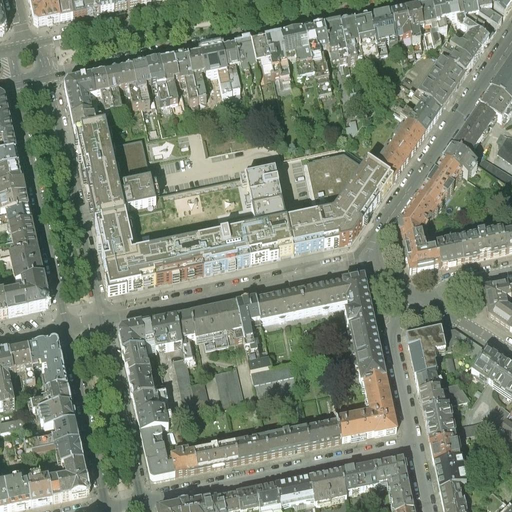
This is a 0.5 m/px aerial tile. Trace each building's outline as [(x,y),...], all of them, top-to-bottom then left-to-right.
[(28,0),(34,28),(39,31),(51,28),(61,25),(56,3),(51,5),(49,0),(28,0)] [(68,0),(55,0),(56,3),(61,25),(69,23),(73,22),(68,0)] [(68,0),(73,22),(78,21),(86,19),(82,0),(68,0)] [(82,0),(86,19),(96,17),(101,16),(97,0),(82,0)] [(97,0),(101,16),(105,15),(113,14),(109,0),(97,0)] [(109,0),(113,14),(124,12),(128,11),(125,0),(109,0)] [(125,0),(128,11),(137,9),(140,8),(138,0),(125,0)] [(138,0),(140,8),(152,5),(155,5),(153,0),(138,0)] [(464,2),(461,3),(467,31),(489,46),(497,33),(482,23),(479,21),(475,0),(464,2)] [(474,0),(475,0),(479,21),(482,23),(487,19),(491,14),(488,0),(474,0)] [(511,0),(488,0),(491,14),(505,23),(511,11),(511,0)] [(458,4),(447,6),(452,27),(457,26),(458,33),(462,37),(467,31),(461,3),(458,4)] [(436,8),(433,9),(440,39),(453,37),(452,27),(447,6),(436,8)] [(431,9),(419,12),(425,36),(430,37),(433,51),(441,47),(440,39),(433,9),(431,9)] [(408,14),(406,15),(414,57),(422,55),(419,39),(425,36),(419,12),(408,14)] [(403,15),(392,18),(398,44),(402,43),(407,65),(416,64),(414,57),(406,15),(403,15)] [(381,20),(371,22),(378,59),(387,57),(386,47),(398,44),(392,18),(381,20)] [(497,33),(502,26),(492,18),(487,19),(482,23),(497,33)] [(360,25),(355,26),(361,53),(364,65),(379,62),(378,59),(371,22),(360,25)] [(342,29),(341,29),(349,67),(356,66),(353,54),(361,53),(355,26),(342,29)] [(326,32),(324,33),(329,55),(332,67),(338,65),(339,69),(349,67),(341,29),(326,32)] [(482,56),(489,46),(467,31),(462,37),(468,41),(465,46),(481,57),(482,56)] [(308,36),(306,36),(315,84),(319,102),(332,99),(324,62),(320,63),(319,57),(329,55),(324,33),(308,36)] [(304,37),(282,42),(287,67),(297,66),(298,73),(295,74),(297,87),(315,84),(306,36),(304,37)] [(280,42),(266,45),(275,84),(282,82),(283,91),(292,89),(287,67),(282,42),(280,42)] [(265,45),(251,48),(256,72),(263,71),(266,85),(275,84),(266,45),(265,45)] [(480,59),(481,57),(465,46),(461,52),(454,48),(450,52),(473,69),(480,59)] [(247,49),(235,51),(241,78),(243,88),(259,85),(256,72),(251,48),(247,49)] [(225,54),(223,54),(233,99),(239,99),(235,79),(241,78),(235,51),(225,54)] [(471,72),(473,69),(450,52),(447,51),(442,57),(452,65),(449,69),(465,81),(471,72)] [(220,55),(202,58),(207,82),(217,81),(222,104),(233,102),(233,99),(223,54),(220,55)] [(191,61),(189,61),(198,105),(206,104),(202,87),(208,86),(207,82),(202,58),(191,61)] [(186,62),(176,64),(182,93),(187,92),(191,110),(199,108),(198,105),(189,61),(186,62)] [(511,63),(505,73),(490,95),(510,108),(511,105),(511,63)] [(163,67),(162,67),(171,110),(177,109),(174,94),(182,93),(176,64),(163,67)] [(460,89),(465,81),(449,69),(442,65),(434,76),(457,92),(460,89)] [(160,68),(148,70),(154,99),(159,98),(163,118),(172,117),(171,110),(162,67),(160,68)] [(137,72),(135,73),(143,112),(150,112),(147,100),(154,99),(148,70),(137,72)] [(133,73),(121,76),(127,103),(130,102),(132,114),(143,112),(135,73),(133,73)] [(109,78),(107,79),(115,118),(122,117),(119,103),(127,103),(121,76),(109,78)] [(453,98),(457,92),(434,76),(426,87),(450,104),(453,98)] [(105,79),(95,80),(100,103),(101,108),(104,107),(106,119),(115,118),(107,79),(105,79)] [(66,91),(72,122),(93,118),(90,105),(100,103),(95,80),(92,80),(69,86),(67,88),(66,91)] [(447,107),(450,104),(426,87),(418,99),(442,115),(447,107)] [(406,123),(426,137),(434,126),(442,115),(418,99),(411,93),(405,100),(419,110),(411,120),(398,111),(394,116),(406,123)] [(355,95),(351,96),(356,118),(367,116),(362,94),(355,95)] [(511,109),(510,108),(490,95),(484,103),(466,131),(452,152),(467,162),(494,121),(501,126),(504,121),(507,123),(511,117),(508,115),(511,109)] [(0,103),(0,156),(1,161),(16,158),(15,154),(4,105),(1,104),(0,103)] [(93,118),(72,122),(75,137),(81,135),(95,132),(93,118)] [(356,123),(351,124),(352,128),(348,129),(350,143),(358,133),(356,123)] [(418,149),(426,137),(406,123),(389,147),(410,161),(418,149)] [(141,145),(110,151),(105,130),(95,132),(81,135),(75,137),(80,162),(85,186),(89,205),(94,226),(100,255),(103,267),(107,286),(105,286),(108,300),(126,296),(126,294),(140,291),(144,290),(161,286),(175,284),(232,271),(273,262),(292,258),(323,252),(339,248),(351,245),(358,235),(362,230),(393,185),(390,182),(373,171),(367,167),(364,172),(343,158),(302,167),(314,221),(286,227),(279,196),(275,176),(154,202),(149,182),(141,145)] [(402,172),(410,161),(389,147),(373,171),(390,182),(393,185),(402,172)] [(467,162),(452,152),(448,157),(445,161),(443,165),(461,177),(467,181),(475,168),(467,162)] [(511,188),(511,164),(496,152),(488,164),(497,171),(494,175),(511,188)] [(18,169),(16,158),(1,161),(0,161),(0,175),(19,172),(18,169)] [(461,177),(443,165),(430,181),(418,201),(436,214),(446,200),(447,201),(453,192),(452,191),(461,177)] [(20,178),(19,172),(0,175),(0,190),(22,186),(20,178)] [(24,193),(22,186),(0,190),(0,204),(25,199),(24,193)] [(26,202),(25,199),(0,204),(0,218),(0,219),(28,212),(26,202)] [(436,214),(418,201),(407,216),(399,229),(402,245),(422,240),(424,239),(423,235),(427,229),(426,228),(436,214)] [(30,223),(28,212),(0,219),(2,224),(0,224),(0,233),(8,232),(31,227),(30,223)] [(502,238),(506,256),(511,255),(511,224),(510,225),(511,231),(511,236),(502,238)] [(33,235),(31,227),(8,232),(14,259),(37,254),(34,240),(33,235)] [(458,243),(463,265),(487,261),(506,256),(502,238),(501,234),(458,243)] [(422,240),(402,245),(406,260),(409,277),(441,270),(437,253),(425,256),(422,240)] [(437,253),(441,270),(454,267),(463,265),(458,243),(441,247),(441,248),(436,249),(437,253)] [(40,267),(37,254),(14,259),(9,261),(13,287),(22,285),(43,281),(40,267)] [(44,284),(43,281),(22,285),(24,299),(5,302),(7,318),(44,310),(48,303),(44,284)] [(370,311),(363,281),(343,285),(347,309),(345,314),(360,386),(364,385),(385,380),(370,311)] [(347,309),(343,285),(321,290),(278,299),(257,304),(262,329),(347,309)] [(511,301),(511,298),(510,286),(484,292),(489,318),(494,320),(511,333),(511,332),(511,313),(508,311),(506,302),(511,301)] [(262,329),(257,304),(240,307),(236,308),(245,345),(248,360),(252,374),(271,370),(266,345),(254,347),(251,329),(262,329)] [(207,353),(230,348),(245,345),(236,308),(232,309),(222,311),(204,315),(192,318),(197,340),(198,345),(204,344),(207,353)] [(197,340),(192,318),(187,319),(177,321),(183,348),(186,361),(187,364),(193,363),(189,342),(197,340)] [(183,348),(177,321),(164,324),(152,327),(156,350),(157,354),(183,348)] [(156,350),(152,327),(137,330),(124,333),(122,335),(119,339),(123,357),(156,350)] [(452,347),(459,335),(453,332),(444,334),(440,335),(444,357),(450,356),(450,348),(452,347)] [(444,357),(440,335),(405,342),(412,369),(415,381),(434,377),(431,359),(444,357)] [(460,353),(468,341),(459,335),(452,347),(460,353)] [(484,352),(468,341),(460,353),(477,364),(484,352)] [(46,351),(30,354),(33,373),(42,371),(44,378),(48,376),(49,384),(46,386),(48,397),(67,393),(58,351),(54,349),(46,351)] [(156,350),(123,357),(127,376),(127,379),(151,375),(147,361),(158,358),(157,354),(156,350)] [(487,385),(501,363),(493,358),(484,352),(477,364),(471,375),(487,385)] [(27,355),(11,358),(15,380),(21,379),(24,391),(35,387),(33,373),(30,354),(27,355)] [(8,359),(0,360),(0,411),(1,415),(15,411),(8,382),(15,380),(11,358),(8,359)] [(183,396),(189,427),(200,425),(199,418),(193,393),(192,387),(187,364),(186,361),(176,363),(183,396)] [(511,370),(501,363),(487,385),(511,401),(511,370)] [(271,370),(252,374),(254,388),(296,379),(293,366),(271,370)] [(217,376),(225,411),(229,410),(245,407),(236,372),(217,376)] [(151,375),(127,379),(128,383),(132,403),(167,397),(165,389),(154,392),(151,375)] [(434,377),(415,381),(416,386),(419,395),(437,391),(434,377)] [(389,395),(385,380),(364,385),(369,416),(336,422),(337,426),(341,446),(360,442),(376,439),(397,435),(389,395)] [(207,384),(192,387),(193,393),(206,391),(208,390),(207,384)] [(456,386),(446,389),(456,407),(469,404),(460,391),(456,386)] [(212,415),(206,391),(193,393),(199,418),(212,415)] [(437,391),(419,395),(421,411),(422,414),(443,409),(441,400),(438,400),(437,391)] [(67,393),(48,397),(41,398),(43,408),(38,415),(71,408),(70,404),(67,393)] [(292,396),(258,403),(260,414),(295,407),(292,396)] [(167,397),(132,403),(133,406),(136,419),(158,415),(157,408),(168,406),(167,399),(167,397)] [(71,408),(38,415),(41,430),(49,434),(54,433),(75,429),(72,414),(71,408)] [(443,409),(422,414),(426,433),(429,448),(450,443),(455,441),(449,408),(443,409)] [(499,431),(505,421),(508,415),(500,410),(491,420),(481,426),(462,429),(462,440),(490,434),(493,439),(499,431)] [(158,415),(136,419),(139,432),(140,438),(161,433),(167,432),(169,432),(165,413),(158,415)] [(511,426),(505,421),(499,431),(511,439),(511,426)] [(24,424),(0,428),(0,432),(1,438),(13,436),(26,433),(24,424)] [(330,448),(341,446),(337,426),(306,431),(311,452),(330,448)] [(75,429),(54,433),(56,443),(25,450),(26,460),(44,457),(56,454),(79,450),(79,446),(75,429)] [(292,456),(311,452),(306,431),(265,440),(270,461),(292,456)] [(499,431),(493,439),(500,449),(511,439),(499,431)] [(176,480),(172,458),(167,460),(161,433),(140,438),(145,460),(149,480),(152,482),(156,484),(176,480)] [(256,464),(270,461),(265,440),(236,446),(240,467),(256,464)] [(432,458),(434,467),(460,462),(457,447),(451,447),(450,443),(429,448),(432,458)] [(221,471),(240,467),(236,446),(194,455),(198,475),(221,471)] [(79,450),(56,454),(57,462),(60,461),(62,473),(65,472),(83,468),(80,453),(79,450)] [(189,477),(198,475),(194,455),(172,458),(176,480),(189,477)] [(380,467),(374,469),(379,489),(388,487),(393,511),(413,511),(414,511),(410,491),(403,462),(380,467)] [(434,473),(439,493),(460,489),(466,487),(460,462),(434,467),(434,473)] [(83,468),(65,472),(66,483),(50,486),(54,505),(86,498),(89,493),(85,477),(83,468)] [(358,472),(342,476),(346,496),(379,489),(374,469),(358,472)] [(329,478),(310,482),(315,508),(347,501),(346,496),(342,476),(329,478)] [(292,486),(274,490),(279,511),(303,506),(304,509),(315,508),(310,482),(292,486)] [(49,483),(28,487),(32,510),(51,506),(54,505),(50,486),(49,483)] [(32,510),(28,487),(22,489),(22,485),(7,489),(10,511),(20,511),(29,510),(32,510)] [(0,511),(10,511),(7,489),(0,490),(0,511)] [(441,505),(442,511),(450,511),(464,509),(460,489),(439,493),(441,505)] [(264,492),(254,495),(257,511),(278,511),(279,511),(274,490),(264,492)] [(241,497),(236,498),(238,511),(257,511),(254,495),(241,497)] [(224,501),(221,502),(222,511),(238,511),(236,498),(224,501)] [(204,505),(200,506),(201,511),(222,511),(221,502),(204,505)]
